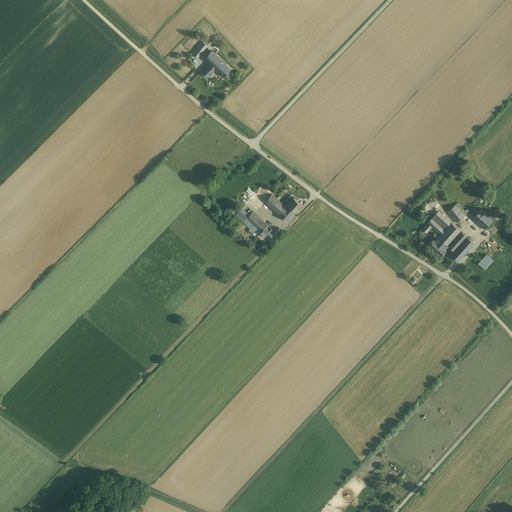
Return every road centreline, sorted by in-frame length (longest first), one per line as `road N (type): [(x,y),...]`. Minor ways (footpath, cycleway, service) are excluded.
road 1 (track): [(286,225),(51,475)]
road 2 (unclassified): [(511,335),(467,291),(252,144)]
road 3 (unclassified): [(252,144),(83,0)]
road 4 (unclassified): [(252,144),(390,0)]
